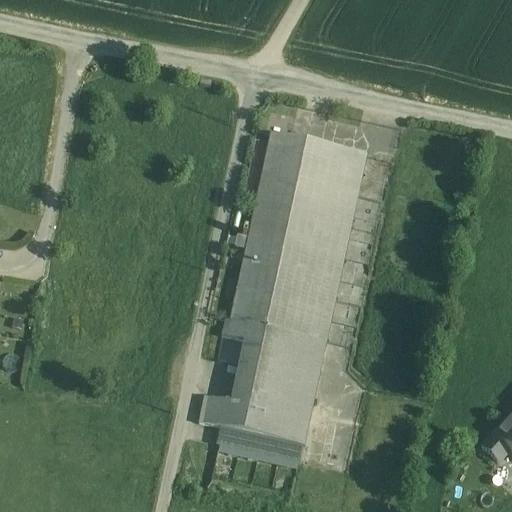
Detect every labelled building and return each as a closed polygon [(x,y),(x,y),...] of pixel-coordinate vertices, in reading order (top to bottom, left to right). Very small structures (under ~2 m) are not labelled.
[(271,136),(230,324),(225,323),(222,339),(244,344),(248,345),(293,141),(271,136)] [(365,157),(293,141),(248,345),(244,344),(231,406),(220,403),(215,429),(220,431),(302,449),(365,159),(365,157)] [(220,403),(204,400),(198,426),(215,429),(220,403)] [(511,423),(486,452),(502,467),(511,455),(511,423)] [(302,449),(220,431),(217,447),(298,465),(302,449)]
